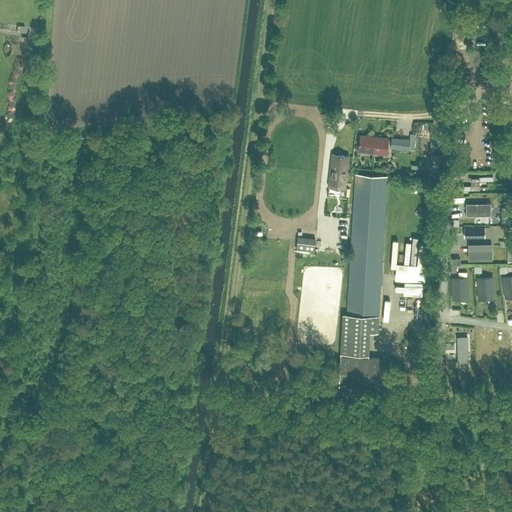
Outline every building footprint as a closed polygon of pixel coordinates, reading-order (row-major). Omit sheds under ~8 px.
[(11,55),(11,70),(24,70),(24,55),(11,55)] [(331,119),(328,113),(322,116),(325,122),(331,119)] [(413,149),(415,134),(410,133),(409,139),(391,137),(390,147),(409,149),(409,148),(413,149)] [(386,153),(388,137),(359,134),(358,150),(386,153)] [(345,187),(348,155),(331,153),(328,185),(345,187)] [(441,154),(431,153),(428,174),(439,175),(441,154)] [(378,315),(387,175),(355,173),(346,313),(342,313),(339,385),(389,388),(390,358),(368,355),(370,332),(377,332),(378,315)] [(482,182),(482,174),(459,174),(459,187),(478,188),(478,182),(482,182)] [(485,205),(485,198),(462,197),(461,211),(481,211),(481,205),(485,205)] [(488,229),(488,221),(465,221),(465,235),(484,235),(484,229),(488,229)] [(314,251),(316,238),(298,235),(296,249),(314,251)] [(468,245),(468,258),(488,258),(488,252),(491,252),(491,244),(468,245)] [(511,295),(511,275),(503,277),(505,296),(511,295)] [(493,297),(492,277),(478,278),(479,298),(493,297)] [(466,278),(452,278),(453,298),(467,297),(466,278)] [(416,301),(417,282),(398,281),(398,284),(390,283),(389,295),(400,296),(399,302),(410,303),(410,301),(416,301)] [(455,341),(455,361),(468,361),(468,338),(461,338),(461,341),(455,341)]
